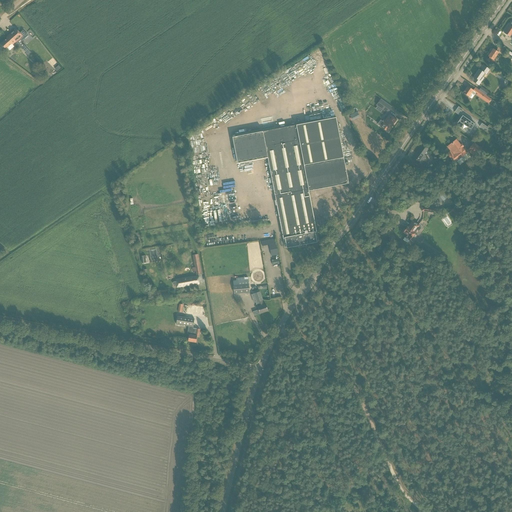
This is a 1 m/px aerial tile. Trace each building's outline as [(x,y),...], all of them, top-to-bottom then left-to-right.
[(23,40),(28,36),(23,30),(20,33),(16,29),(10,34),(13,39),(17,43),(20,39),(23,40)] [(13,39),(10,34),(6,38),(7,38),(1,44),(5,49),(12,44),(12,45),(16,42),(17,43),(13,39)] [(488,56),(489,57),(487,60),(492,64),(494,60),(493,59),(498,53),(498,52),(499,50),(502,52),(504,49),(499,46),(497,49),(496,51),(493,49),(488,56)] [(474,77),(475,77),(472,81),(479,85),(484,78),(482,77),(484,74),(486,75),(490,70),(483,65),(480,70),(479,69),(474,77)] [(463,93),(467,96),(469,97),(471,99),(476,92),(473,91),(473,90),(467,86),(463,93)] [(476,94),(486,101),(488,97),(479,91),(476,94)] [(392,107),(380,99),(376,105),(387,113),(392,107)] [(450,118),(452,112),(459,115),(462,107),(445,101),(444,104),(446,105),(442,114),(450,118)] [(351,120),(359,116),(356,111),(349,115),(351,120)] [(380,127),(388,132),(397,119),(389,114),(383,123),(381,120),(378,124),(381,126),(380,127)] [(474,124),(467,119),(462,115),(456,125),(461,128),(463,124),(466,127),(465,129),(469,132),(474,124)] [(348,183),(343,157),(336,117),(296,125),(232,137),(237,163),(267,157),(271,174),(274,190),(281,229),(285,247),(286,246),(287,248),(300,245),(300,247),(304,247),(303,245),(317,242),(317,241),(318,240),(309,191),(348,183)] [(503,134),(490,125),(489,125),(487,127),(501,137),(503,134)] [(452,151),(451,152),(450,151),(447,154),(454,163),(457,162),(459,165),(469,157),(467,154),(467,153),(463,147),(461,144),(461,145),(460,145),(456,140),(453,143),(452,143),(448,147),(452,151)] [(467,151),(475,156),(481,148),(473,142),(468,149),(467,151)] [(420,150),(417,154),(417,153),(413,158),(419,162),(421,163),(424,159),(426,156),(424,155),(428,149),(422,145),(419,150),(420,150)] [(425,173),(432,179),(435,175),(428,170),(425,173)] [(448,197),(442,190),(438,195),(443,201),(448,197)] [(212,210),(213,222),(221,222),(220,210),(212,210)] [(405,238),(410,241),(416,232),(415,232),(419,226),(412,221),(409,225),(408,227),(407,227),(403,232),(407,235),(405,238)] [(275,238),(267,240),(269,256),(277,254),(275,238)] [(197,254),(192,255),(195,267),(196,271),(196,274),(201,273),(197,254)] [(173,283),(173,284),(173,285),(174,285),(176,285),(177,287),(199,284),(198,279),(198,276),(176,279),(176,280),(176,282),(174,282),(173,282),(173,283)] [(233,285),(233,286),(234,292),(249,291),(249,283),(233,285)] [(256,302),(259,314),(268,311),(266,304),(264,305),(262,300),(263,300),(260,292),(256,293),(255,291),(252,292),(253,294),(254,294),(257,302),(256,302)] [(177,316),(176,324),(193,327),(194,319),(177,316)] [(188,341),(196,342),(197,337),(199,337),(200,329),(193,328),(192,335),(189,334),(188,341)]
